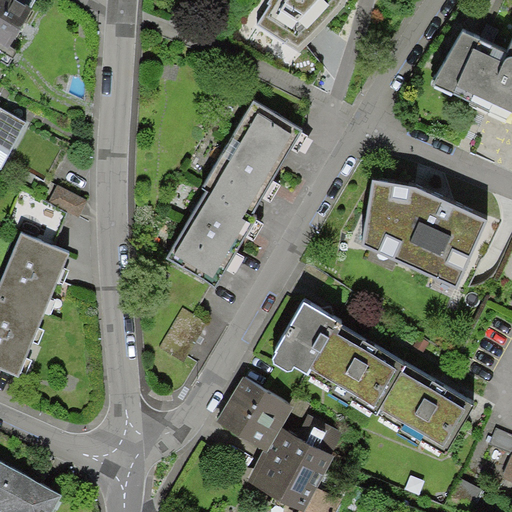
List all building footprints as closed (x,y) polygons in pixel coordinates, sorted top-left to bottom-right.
[(31,6),(19,0),(0,0),(0,52),(14,60),(19,50),(10,45),(31,6)] [(328,0),(272,0),(257,28),(298,52),(328,0)] [(511,0),(490,0),(482,16),(511,31),(511,0)] [(511,54),(466,31),(439,86),(511,113),(511,54)] [(0,106),(1,103),(0,102),(0,170),(4,173),(28,126),(0,111),(0,106)] [(301,131),(255,105),(167,257),(213,283),(301,131)] [(467,311),(505,229),(419,188),(366,185),(363,266),(467,311)] [(86,201),(56,188),(48,206),(78,219),(86,201)] [(72,257),(23,237),(0,295),(0,370),(22,379),(72,257)] [(343,324),(306,302),(271,360),(291,372),(295,366),(311,376),(343,324)] [(183,310),(159,349),(182,364),(207,324),(183,310)] [(471,403),(341,328),(311,380),(441,455),(471,403)] [(298,406),(248,379),(225,421),(274,447),(257,479),(309,506),(305,511),(337,511),(344,499),(321,487),(351,431),(308,409),(298,428),(289,423),(298,406)] [(57,511),(64,500),(0,464),(0,511),(57,511)] [(511,511),(511,472),(494,511),(511,511)]
